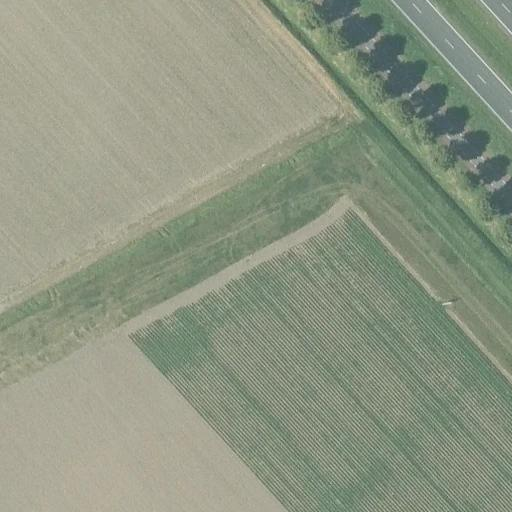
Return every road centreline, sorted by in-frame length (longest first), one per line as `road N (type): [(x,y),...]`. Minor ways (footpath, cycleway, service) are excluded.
road 1 (unclassified): [(321,0),(511,207)]
road 2 (trunk): [(407,0),(511,114)]
